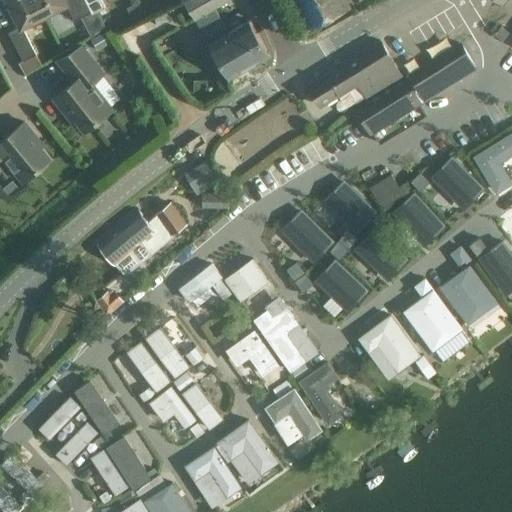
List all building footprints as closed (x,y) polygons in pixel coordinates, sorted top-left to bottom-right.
[(7,0),(20,26),(22,27),(44,15),(36,0),(7,0)] [(36,0),(44,15),(66,4),(75,20),(91,12),(92,11),(86,0),(36,0)] [(86,0),(92,11),(91,12),(92,14),(105,7),(101,0),(86,0)] [(183,0),(194,19),(226,0),(183,0)] [(345,0),(290,0),(306,30),(350,9),(345,0)] [(229,33),(249,67),(270,56),(250,21),(229,33)] [(9,32),(23,61),(36,54),(22,27),(20,26),(9,32)] [(494,34),(502,41),(509,33),(501,26),(494,34)] [(105,31),(91,40),(97,51),(112,42),(105,31)] [(229,33),(209,44),(229,79),(249,67),(229,33)] [(368,98),(403,78),(380,40),(307,85),(320,106),(358,82),(368,98)] [(74,81),(53,98),(63,110),(67,108),(85,131),(112,109),(91,83),(103,73),(80,43),(57,61),(74,81)] [(420,100),(459,77),(475,67),(460,43),(406,76),(420,100)] [(403,78),(368,98),(356,106),(371,131),(420,100),(406,76),(403,78)] [(34,135),(24,122),(3,138),(0,133),(0,156),(1,155),(23,181),(49,160),(31,137),(34,135)] [(511,131),(473,156),(495,194),(511,183),(511,180),(501,163),(511,155),(511,131)] [(451,157),(431,177),(462,207),(481,187),(451,157)] [(200,193),(221,179),(207,159),(186,172),(200,193)] [(420,172),(411,181),(420,191),(429,182),(420,172)] [(391,174),(369,187),(382,208),(409,191),(404,183),(398,186),(391,174)] [(344,181),(325,201),(353,229),(373,209),(344,181)] [(228,192),(203,192),(203,208),(228,207),(230,207),(230,198),(230,197),(230,192),(228,192)] [(414,193),(393,212),(421,243),(442,224),(414,193)] [(186,222),(170,203),(148,221),(139,210),(98,243),(115,264),(143,241),(153,253),(176,234),(174,231),(186,222)] [(301,211),(282,231),(311,259),(330,239),(301,211)] [(389,279),(410,258),(376,226),(356,247),(389,279)] [(347,230),(339,240),(348,248),(357,238),(347,230)] [(480,238),(470,245),(477,254),(487,247),(480,238)] [(339,241),(330,251),(340,259),(348,248),(339,241)] [(511,255),(502,242),(479,258),(503,292),(511,285),(511,255)] [(463,245),(453,251),(463,265),(472,259),(463,245)] [(253,257),(224,278),(241,301),(270,280),(253,257)] [(334,259),(315,280),(345,309),(364,288),(334,259)] [(232,293),(224,278),(223,276),(212,263),(179,289),(190,302),(212,283),(224,298),(232,293)] [(296,263),(287,269),(295,279),(304,273),(296,263)] [(469,263),(440,286),(468,324),(498,302),(469,263)] [(304,273),(295,280),(303,291),(312,284),(304,273)] [(433,288),(404,310),(433,350),(434,349),(448,339),(461,329),(463,328),(433,288)] [(267,309),(254,319),(291,371),(306,360),(287,333),(288,329),(299,323),(288,306),(287,306),(273,316),(268,309),(267,309)] [(390,315),(359,338),(368,350),(377,344),(397,371),(419,355),(390,315)] [(248,320),(239,326),(244,333),(253,327),(248,320)] [(253,329),(224,350),(235,366),(247,357),(260,375),(277,362),(253,329)] [(159,330),(144,341),(175,382),(190,370),(159,330)] [(141,344),(126,355),(156,395),(170,384),(141,344)] [(311,371),(299,381),(329,425),(345,414),(326,386),(339,377),(328,360),(311,371)] [(304,363),(291,372),(296,379),(309,371),(304,363)] [(0,395),(13,381),(0,369),(0,395)] [(89,381),(75,391),(103,432),(116,423),(102,402),(103,401),(89,381)] [(171,385),(148,402),(163,422),(174,413),(185,428),(196,419),(171,385)] [(196,385),(181,397),(209,434),(224,423),(196,385)] [(294,387),(264,407),(275,424),(289,414),(307,440),(323,430),(294,387)] [(39,428),(49,438),(80,407),(70,396),(39,428)] [(82,410),(76,417),(82,423),(89,417),(82,410)] [(248,419),(218,440),(230,459),(243,450),(261,475),(279,462),(248,419)] [(198,421),(190,428),(197,438),(206,432),(198,421)] [(87,422),(56,453),(67,464),(97,432),(87,422)] [(101,436),(94,441),(99,448),(106,443),(101,436)] [(125,437),(107,448),(133,488),(150,477),(125,437)] [(214,445),(184,465),(195,480),(209,471),(227,497),(242,487),(214,445)] [(93,456),(116,494),(130,486),(107,448),(93,456)] [(1,464),(33,495),(43,484),(11,454),(1,464)] [(43,471),(37,478),(44,484),(50,477),(43,471)] [(168,485),(144,499),(151,511),(192,511),(173,482),(168,485)] [(15,511),(21,506),(0,485),(0,505),(6,511),(15,511)] [(107,490),(99,495),(104,503),(112,498),(107,490)] [(25,491),(18,497),(25,504),(31,497),(25,491)] [(129,491),(118,497),(123,505),(134,499),(129,491)] [(146,511),(140,502),(124,511),(146,511)]
